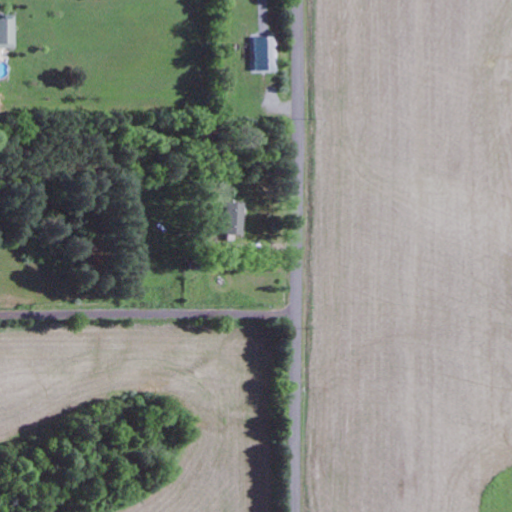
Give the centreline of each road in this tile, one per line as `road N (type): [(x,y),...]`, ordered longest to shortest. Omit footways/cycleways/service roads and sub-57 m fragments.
road 1 (residential): [(293,511),(296,0)]
road 2 (residential): [(294,315),(0,314)]
